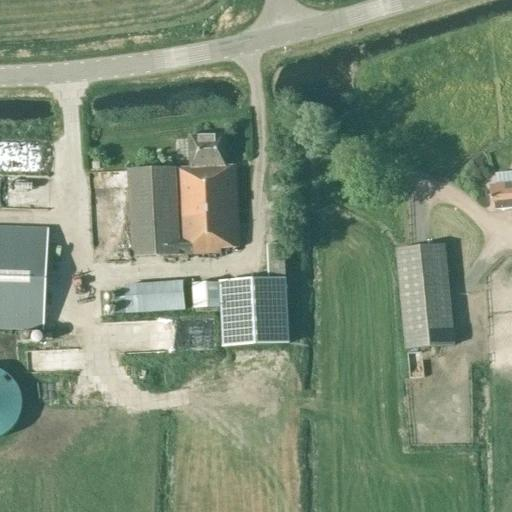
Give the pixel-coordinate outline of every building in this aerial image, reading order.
[(226,167),(225,136),(189,137),(190,170),(180,170),(128,172),(132,258),(221,255),(221,250),(239,249),(236,167),(226,167)] [(511,173),(495,176),(496,187),(489,187),(491,213),(511,211),(511,173)] [(0,329),(44,331),(48,230),(0,228),(0,329)] [(266,247),(267,281),(220,283),(221,309),(223,349),(288,345),(284,246),(266,247)] [(443,247),(396,251),(394,251),(403,351),(452,347),(443,247)] [(221,309),(220,283),(193,285),(194,311),(221,309)] [(181,284),(156,285),(124,288),(126,314),(183,310),(181,284)] [(200,347),(200,326),(120,328),(121,348),(200,347)] [(0,438),(1,438),(5,436),(9,433),(12,430),(14,426),(16,423),(18,419),(19,415),(20,411),(20,406),(20,401),(19,396),(17,391),(15,387),(12,383),(8,379),(5,376),(0,373),(0,438)]
